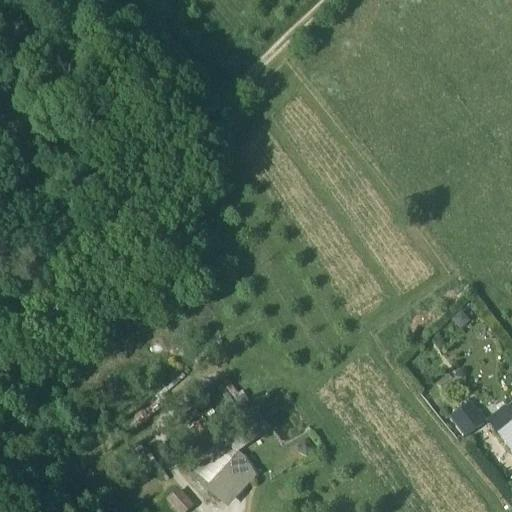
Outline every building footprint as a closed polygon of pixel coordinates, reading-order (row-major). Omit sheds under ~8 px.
[(511,406),(488,425),(496,436),(511,423),(511,406)] [(452,421),(467,440),(485,426),(473,410),(465,417),(462,414),(452,421)] [(245,429),(256,444),(270,433),(260,419),(245,429)] [(511,455),(511,423),(496,436),(511,455)] [(190,482),(224,511),(231,511),(256,482),(240,460),(225,444),(190,482)] [(194,511),(180,495),(167,507),(171,511),(194,511)]
